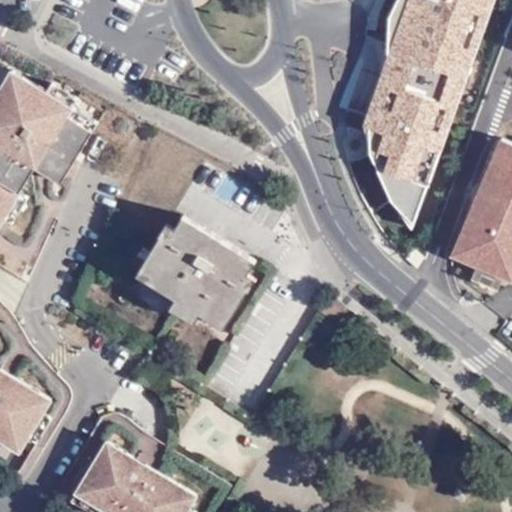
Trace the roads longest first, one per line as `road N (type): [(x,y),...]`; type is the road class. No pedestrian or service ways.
road 1 (unclassified): [(318,181),(342,232),(387,278),(511,375)]
road 2 (unclassified): [(318,181),(282,45)]
road 3 (unclassified): [(232,76),(318,181)]
